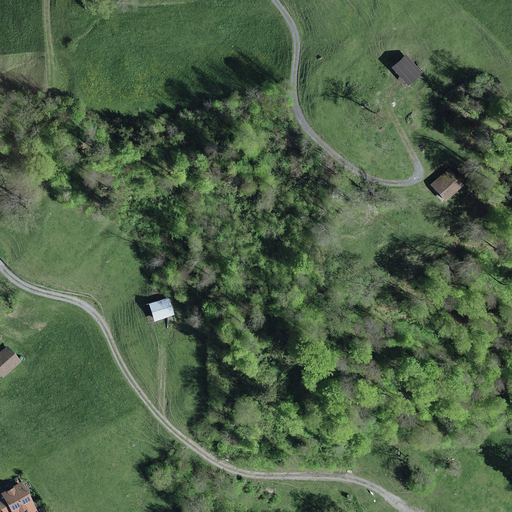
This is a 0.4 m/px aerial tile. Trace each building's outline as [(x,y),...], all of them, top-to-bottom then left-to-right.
[(404,55),(389,68),(405,86),(420,72),(404,55)] [(449,167),(428,184),(443,201),(464,184),(449,167)] [(169,295),(152,302),(159,321),(176,314),(169,295)] [(20,362),(7,347),(0,353),(0,374),(3,377),(20,362)] [(22,482),(2,493),(12,511),(24,511),(28,510),(28,511),(35,511),(38,511),(22,482)] [(12,511),(2,493),(0,493),(0,511),(12,511)]
